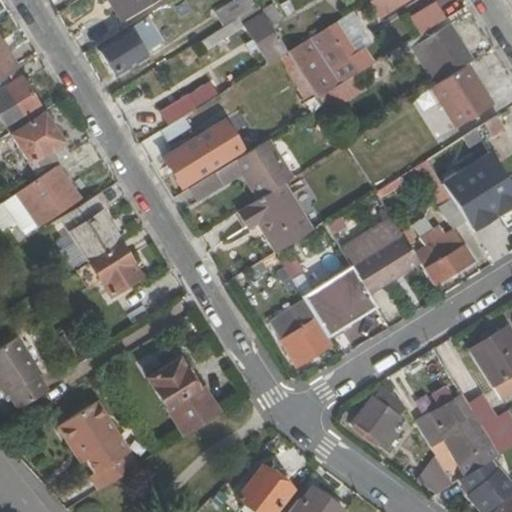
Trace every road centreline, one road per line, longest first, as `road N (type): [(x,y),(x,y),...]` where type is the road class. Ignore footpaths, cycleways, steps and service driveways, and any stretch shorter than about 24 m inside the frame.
road 1 (residential): [(291,416),(270,395),(24,0)]
road 2 (residential): [(511,274),(291,416)]
road 3 (residential): [(410,511),(291,416)]
